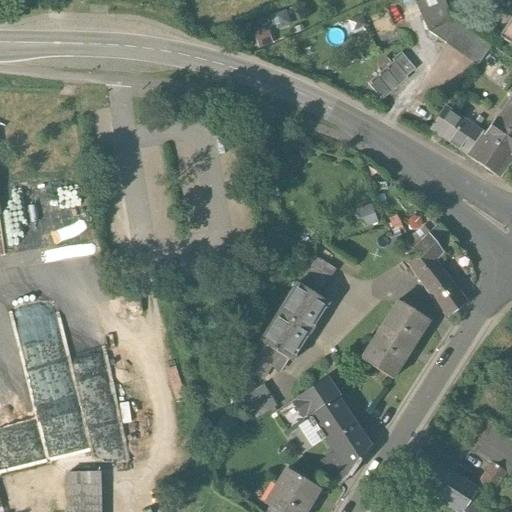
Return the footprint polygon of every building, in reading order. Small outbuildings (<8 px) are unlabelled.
[(398,63),(404,77),(417,72),(409,52),(383,63),(385,69),(398,63)] [(511,130),(511,57),(479,111),(511,130)] [(373,80),(386,97),(406,81),(393,64),(373,80)] [(511,130),(479,111),(464,134),(496,154),(511,130)] [(13,239),(38,238),(37,217),(12,218),(13,239)] [(431,237),(402,259),(449,319),(468,304),(434,261),(444,254),(431,237)] [(338,271),(316,258),(300,284),(296,282),(252,355),(282,373),(289,362),(293,365),(331,303),(321,298),(338,271)] [(428,320),(396,302),(361,361),(394,380),(428,320)] [(325,379),(274,415),(303,456),(324,441),(332,453),(321,461),(337,483),(378,453),(325,379)] [(477,490),(424,456),(407,483),(451,511),(483,511),(511,467),(511,442),(477,420),(460,445),(492,466),(477,490)] [(286,470),(266,505),(278,511),(302,511),(317,488),(286,470)] [(99,511),(98,474),(66,474),(67,511),(99,511)]
